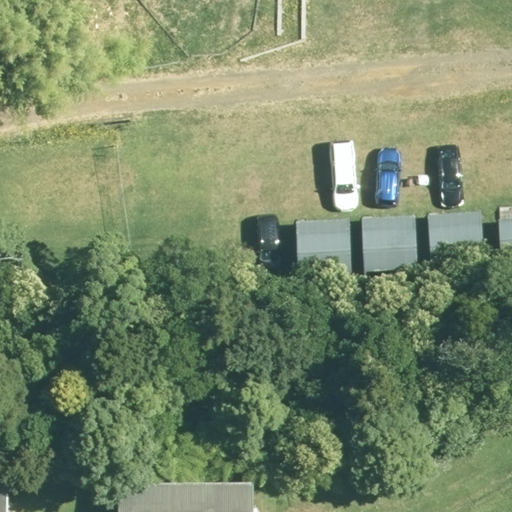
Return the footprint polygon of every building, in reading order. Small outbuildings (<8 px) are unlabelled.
[(494,270),(491,226),(437,229),(440,273),(494,270)] [(425,274),(422,230),(368,234),(371,277),(425,274)] [(357,276),(354,232),(300,235),(303,279),(357,276)] [(24,511),(25,489),(0,489),(0,511),(24,511)] [(278,511),(278,493),(133,492),(132,511),(278,511)]
